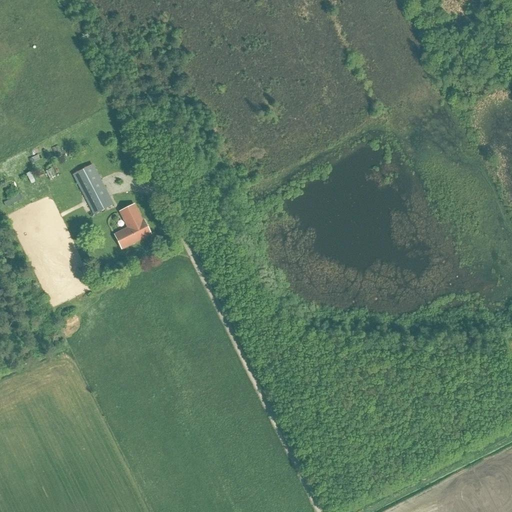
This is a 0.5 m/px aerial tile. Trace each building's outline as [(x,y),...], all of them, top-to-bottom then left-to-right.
[(69,156),(78,159),(82,149),(72,145),(69,156)] [(46,157),(38,163),(44,171),(46,169),(52,179),(65,170),(59,163),(53,167),(46,157)] [(113,205),(100,180),(93,165),(73,176),(94,215),(113,205)] [(43,182),(48,178),(43,171),(38,175),(43,182)] [(118,213),(127,230),(118,234),(124,247),(150,234),(135,204),(118,213)]
